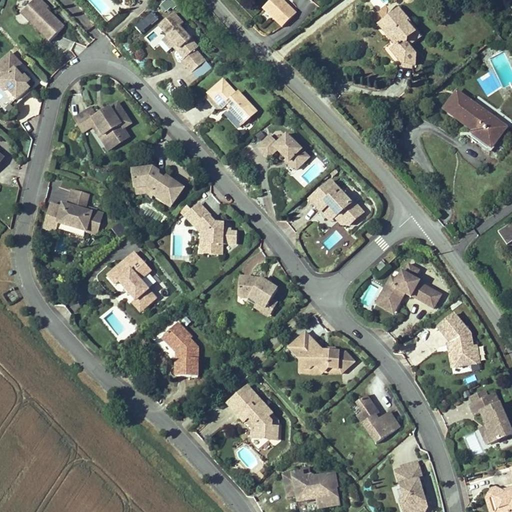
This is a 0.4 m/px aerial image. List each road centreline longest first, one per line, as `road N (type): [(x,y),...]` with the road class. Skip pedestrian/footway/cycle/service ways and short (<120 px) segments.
road 1 (residential): [(323,295),(130,79),(97,59),(59,80),(22,235),(25,272),(49,319),(104,381),(173,431)]
road 2 (residential): [(415,213),(342,131),(203,0)]
road 3 (residential): [(323,295),(421,407),(455,511)]
road 4 (residential): [(511,344),(415,213)]
road 5 (residential): [(415,213),(323,295)]
